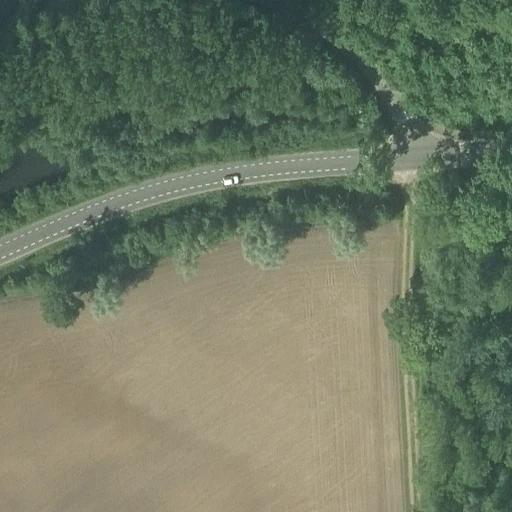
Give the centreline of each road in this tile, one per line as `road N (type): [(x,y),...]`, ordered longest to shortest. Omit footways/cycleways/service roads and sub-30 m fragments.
road 1 (tertiary): [(0,253),(147,195),(252,174),(430,163)]
road 2 (unclassified): [(430,163),(346,49),(270,0)]
